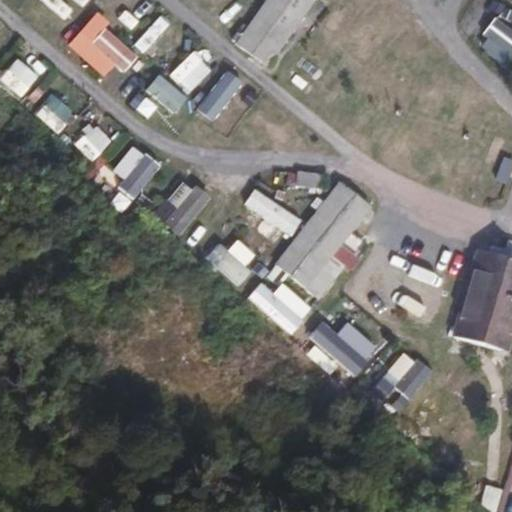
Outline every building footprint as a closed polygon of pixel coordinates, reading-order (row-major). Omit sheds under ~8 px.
[(59,28),(68,18),(48,0),(41,0),(36,6),(59,28)] [(231,0),(228,5),(250,19),(260,0),(231,0)] [(269,0),(239,43),(271,66),(317,0),(269,0)] [(471,0),(460,23),(471,29),(485,0),(471,0)] [(110,15),(131,26),(137,14),(116,4),(110,15)] [(480,11),(483,23),(502,18),(499,6),(480,11)] [(367,42),(390,19),(381,10),(358,33),(367,42)] [(479,41),(511,63),(511,32),(494,20),(479,41)] [(120,62),(135,75),(156,50),(166,58),(178,44),(152,22),(120,62)] [(90,24),(83,34),(104,48),(111,38),(90,24)] [(15,57),(0,77),(0,81),(20,97),(38,75),(15,57)] [(226,70),(196,109),(213,122),(243,83),(226,70)] [(165,85),(155,92),(170,111),(179,104),(165,85)] [(433,86),(426,107),(437,110),(444,89),(433,86)] [(457,89),(447,112),(458,116),(467,94),(457,89)] [(59,133),(73,110),(48,94),(33,116),(59,133)] [(252,141),(267,116),(257,110),(242,135),(252,141)] [(383,110),(370,142),(380,146),(393,114),(383,110)] [(266,143),(277,122),(266,117),(255,137),(266,143)] [(90,161),(109,143),(94,128),(75,145),(90,161)] [(119,190),(112,200),(127,211),(160,163),(134,145),(108,183),(119,190)] [(496,147),(488,173),(500,176),(508,150),(496,147)] [(296,188),(327,189),(327,174),(297,173),(296,188)] [(179,177),(153,220),(181,238),(208,195),(179,177)] [(343,185),(281,263),(309,286),(372,209),(343,185)] [(243,207),(263,217),(256,232),(284,246),(299,216),(251,192),(243,207)] [(210,243),(202,252),(224,271),(231,262),(210,243)] [(505,353),(511,330),(511,259),(481,251),(456,340),(505,353)] [(418,288),(408,320),(433,328),(443,296),(418,288)] [(265,291),(254,304),(291,333),(301,320),(265,291)] [(342,381),(350,371),(323,347),(314,356),(342,381)] [(373,387),(399,411),(432,375),(406,351),(373,387)] [(412,419),(434,439),(467,404),(445,384),(412,419)] [(492,488),(482,503),(492,511),(501,511),(507,495),(492,488)]
